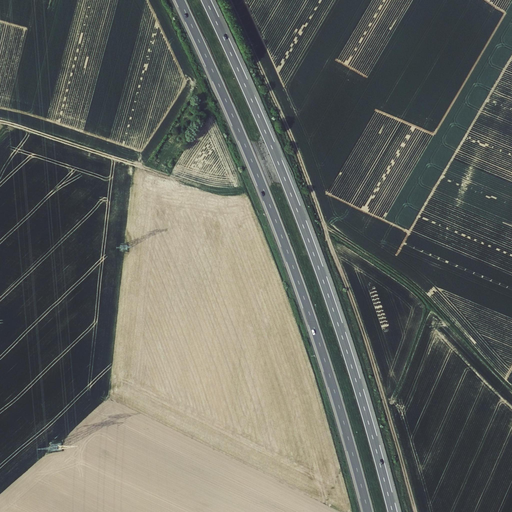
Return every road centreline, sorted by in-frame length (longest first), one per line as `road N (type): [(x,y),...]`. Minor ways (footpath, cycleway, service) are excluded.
road 1 (motorway): [(179,0),(284,242),(368,511)]
road 2 (motorway): [(392,511),(323,279),(205,0)]
road 3 (track): [(413,511),(350,299),(228,0)]
